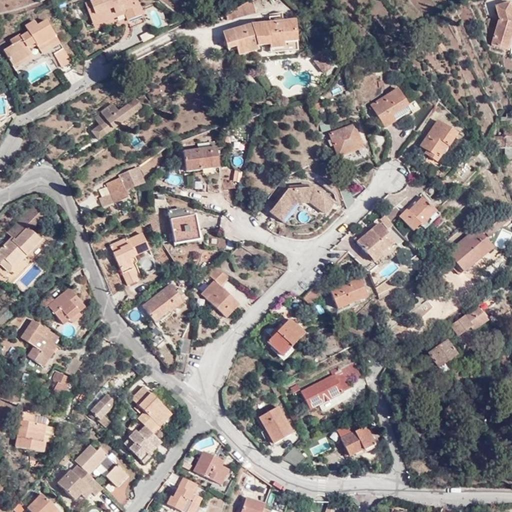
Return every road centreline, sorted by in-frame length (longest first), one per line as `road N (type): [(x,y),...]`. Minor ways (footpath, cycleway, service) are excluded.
road 1 (residential): [(511,499),(322,487),(269,471),(119,328),(62,188),(36,179),(0,198)]
road 2 (unknown): [(394,488),(380,376),(397,349),(455,299)]
